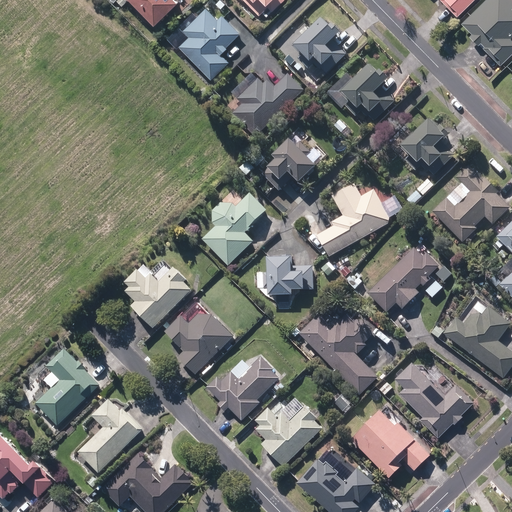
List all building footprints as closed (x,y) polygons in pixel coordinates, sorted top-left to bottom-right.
[(150,30),(157,37),(189,5),(183,0),(182,0),(178,5),(172,0),(117,0),(122,5),(126,0),(127,0),(154,26),(150,30)] [(264,15),(267,18),(272,13),(273,13),(286,0),(239,0),(240,0),(242,0),(259,17),(268,8),(269,10),(264,15)] [(441,0),(441,1),(458,18),(475,0),(441,0)] [(484,48),(501,65),(511,53),(511,0),(488,0),(464,25),(473,34),(471,36),(480,45),(482,43),(486,46),(484,48)] [(216,5),(221,9),(225,5),(220,1),(216,5)] [(179,48),(212,81),(229,64),(221,56),(227,50),(226,49),(241,35),(222,17),(217,22),(206,10),(183,33),(189,38),(179,48)] [(320,69),(326,76),(346,56),(333,42),(339,36),(331,28),(328,31),(320,23),(306,36),(305,36),(302,39),(296,34),(289,40),(295,46),(292,48),(302,58),(298,61),(308,71),(313,66),(318,71),(320,69)] [(292,70),(296,75),(302,69),(298,64),(292,70)] [(369,118),(373,123),(395,103),(381,89),(388,83),(379,74),(377,75),(370,67),(340,94),(349,104),(346,107),(355,118),(361,113),(367,119),(369,118)] [(232,116),(255,140),(280,116),(281,117),(289,109),(288,108),(296,101),(298,104),(304,98),(301,96),(304,93),(288,76),(274,89),(268,82),(264,86),(258,80),(237,101),(242,106),(232,116)] [(206,99),(212,107),(220,101),(214,93),(206,99)] [(295,108),(298,111),(312,98),(310,96),(295,108)] [(334,128),(348,141),(354,135),(340,122),(334,128)] [(428,172),(434,178),(455,157),(441,144),(445,140),(428,123),(414,137),(412,135),(399,149),(409,158),(405,162),(415,172),(421,167),(427,173),(428,172)] [(295,137),(310,152),(315,147),(301,132),(295,137)] [(262,176),(278,193),(292,180),(298,186),(315,170),(289,143),(272,159),(276,163),(262,176)] [(250,161),(257,168),(264,160),(257,153),(250,161)] [(432,214),(462,244),(476,231),(475,229),(485,219),(493,227),(510,210),(496,196),(498,194),(484,180),(482,182),(481,181),(482,180),(474,172),(473,172),(468,168),(456,180),(461,185),(432,214)] [(417,192),(423,197),(434,187),(428,181),(417,192)] [(317,237),(329,259),(388,226),(389,219),(374,191),(361,199),(354,187),(332,199),(343,218),(332,224),(334,228),(317,237)] [(406,202),(412,208),(422,199),(416,193),(406,202)] [(203,242),(230,268),(254,243),(245,235),(247,233),(247,234),(253,228),(252,228),(267,213),(249,195),(236,209),(232,205),(221,206),(213,214),(213,225),(216,228),(203,242)] [(511,274),(499,287),(511,300),(511,224),(511,225),(509,222),(497,234),(499,236),(496,240),(499,242),(495,246),(500,251),(504,247),(511,254),(511,274)] [(368,295),(386,314),(396,305),(402,311),(419,295),(415,291),(421,286),(424,288),(431,281),(428,279),(439,268),(426,256),(422,259),(414,251),(368,295)] [(391,251),(385,257),(394,267),(400,261),(391,251)] [(268,290),(268,298),(292,298),(292,294),(304,293),(304,292),(314,291),(313,267),(293,268),(293,257),(282,257),(282,261),(267,261),(267,275),(258,275),(259,290),(268,290)] [(450,264),(457,271),(463,264),(456,257),(450,264)] [(321,271),(329,278),(334,273),(327,265),(321,271)] [(446,265),(437,274),(445,282),(454,274),(446,265)] [(340,273),(346,279),(351,273),(346,268),(340,273)] [(139,273),(137,271),(124,284),(129,289),(126,293),(136,303),(132,307),(154,329),(191,292),(184,284),(186,282),(173,269),(172,271),(159,283),(151,275),(146,280),(139,273)] [(491,283),(496,289),(501,285),(495,279),(491,283)] [(280,300),(280,309),(288,309),(288,300),(280,300)] [(443,337),(503,381),(511,368),(511,354),(498,344),(511,326),(488,310),(486,312),(478,306),(473,312),(480,317),(471,317),(464,327),(455,320),(443,337)] [(300,335),(360,398),(378,380),(354,355),(355,354),(357,356),(366,347),(364,345),(371,338),(372,331),(364,322),(356,322),(354,324),(347,316),(341,321),(333,321),(328,326),(319,317),(300,335)] [(179,359),(196,376),(234,340),(213,317),(198,317),(189,326),(182,318),(165,334),(184,354),(179,359)] [(431,335),(438,341),(443,334),(436,329),(431,335)] [(37,406),(58,427),(100,387),(85,371),(86,371),(79,363),(77,365),(64,352),(39,376),(53,391),(37,406)] [(229,409),(242,423),(260,405),(257,402),(279,381),(272,373),(273,372),(261,359),(238,381),(231,374),(221,383),(217,379),(207,389),(221,403),(218,407),(224,414),(229,409)] [(424,419),(421,422),(437,438),(473,404),(456,387),(446,398),(437,389),(433,385),(412,365),(396,382),(405,391),(400,396),(424,419)] [(380,392),(386,398),(393,389),(387,384),(380,392)] [(332,401),(345,415),(351,410),(338,396),(332,401)] [(79,454),(99,475),(143,431),(123,411),(120,413),(109,402),(92,418),(104,430),(79,454)] [(5,414),(10,418),(14,414),(10,409),(5,414)] [(261,446),(283,468),(322,430),(315,423),(317,421),(305,409),(290,423),(282,414),(277,419),(269,410),(256,423),(260,428),(256,432),(266,442),(261,446)] [(351,442),(389,481),(402,468),(401,466),(405,462),(415,473),(430,458),(398,426),(395,429),(380,414),(351,442)] [(0,496),(3,499),(22,481),(38,498),(54,482),(40,469),(36,473),(0,437),(0,496)] [(130,498),(144,511),(166,511),(194,485),(176,467),(162,480),(138,456),(103,491),(119,509),(130,498)] [(297,486),(327,511),(357,511),(359,510),(353,504),(355,501),(360,505),(376,487),(357,470),(344,485),(335,477),(338,475),(326,465),(324,468),(317,462),(297,486)] [(87,483),(93,489),(98,483),(92,478),(87,483)] [(85,504),(89,507),(93,503),(90,499),(85,504)] [(64,511),(55,502),(44,511),(64,511)]
